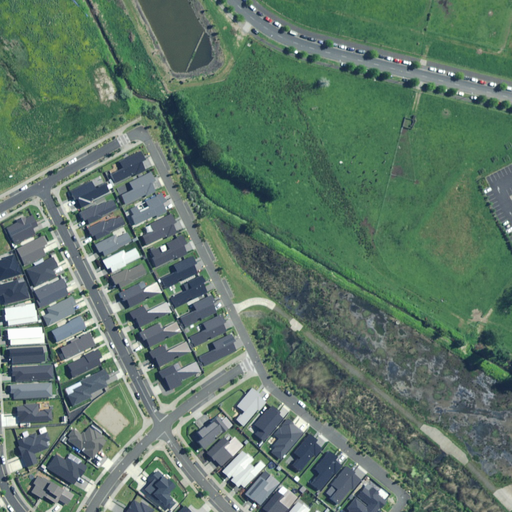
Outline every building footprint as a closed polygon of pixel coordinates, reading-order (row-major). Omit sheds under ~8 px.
[(105,72),(99,75),(113,102),(119,99),(105,72)] [(115,233),(94,243),(98,251),(101,250),(103,255),(117,248),(116,247),(131,240),(126,231),(116,236),(115,233)] [(41,234),(15,248),(23,265),(45,254),(41,245),(46,243),(41,234)] [(123,249),(102,259),(106,267),(109,266),(111,271),(125,264),(124,263),(139,256),(134,247),(124,252),(123,249)] [(51,281),(33,290),(37,298),(35,300),(39,307),(67,293),(64,287),(67,286),(62,277),(51,283),(51,281)] [(17,282),(16,279),(0,282),(0,294),(2,294),(4,304),(29,297),(24,280),(17,282)] [(48,312),(42,315),(47,325),(74,312),(71,306),(75,304),(71,295),(45,307),(48,312)] [(24,305),(4,307),(5,314),(4,314),(4,319),(7,319),(7,324),(37,320),(35,309),(34,309),(33,302),(24,304),(24,305)] [(79,315),(50,330),(56,342),(85,328),(79,315)] [(156,323),(138,332),(142,339),(144,338),(148,347),(164,339),(162,336),(166,335),(167,337),(180,331),(175,321),(160,329),(156,323)] [(79,337),(59,347),(65,359),(95,344),(88,331),(78,336),(79,337)] [(42,346),(8,348),(8,357),(11,357),(11,363),(44,361),(44,351),(42,351),(42,346)] [(51,381),(9,384),(9,393),(12,392),(12,398),(51,396),(51,381)] [(200,437),(196,440),(202,448),(213,439),(212,437),(218,432),(220,434),(227,428),(216,415),(209,420),(210,421),(204,427),(202,426),(195,431),(200,437)] [(79,434),(72,428),(67,435),(69,437),(66,440),(79,449),(81,447),(84,449),(82,451),(91,458),(97,450),(98,451),(105,441),(102,438),(104,436),(92,428),(92,429),(87,426),(83,432),(82,431),(79,434)] [(222,436),(205,453),(213,461),(214,459),(220,465),(241,445),(233,437),(228,442),(222,436)] [(241,450),(221,471),(228,478),(231,475),(232,477),(229,480),(237,487),(240,484),(243,488),(265,465),(260,460),(253,467),(249,463),(253,459),(247,453),(246,454),(241,450)] [(64,460),(54,454),(46,468),(73,484),(78,476),(79,477),(86,466),(79,462),(77,464),(65,457),(64,460)] [(260,476),(244,494),(252,500),(253,499),(260,505),(279,482),(270,475),(265,481),(260,476)] [(277,490),(261,508),(265,511),(283,511),(287,508),(279,501),(283,496),(277,490)] [(297,502),(288,511),(317,511),(316,511),(315,511),(308,511),(310,509),(303,503),(301,505),(297,502)]
